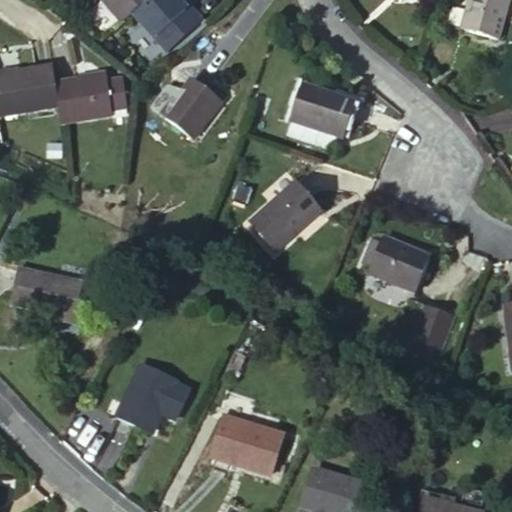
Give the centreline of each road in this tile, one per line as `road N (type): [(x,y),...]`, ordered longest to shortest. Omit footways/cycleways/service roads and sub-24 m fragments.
road 1 (residential): [(317,0),(342,43),(411,109),(418,189)]
road 2 (residential): [(105,511),(0,413)]
